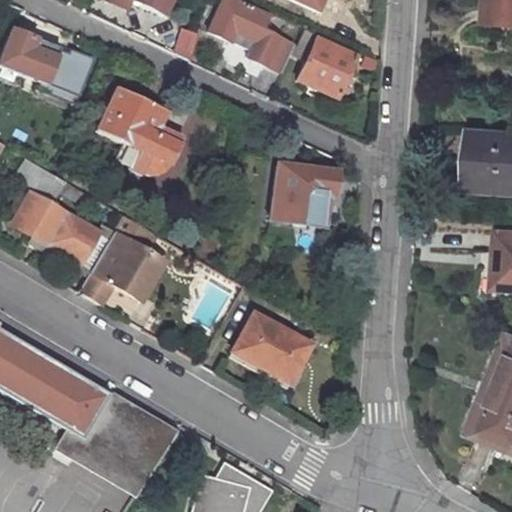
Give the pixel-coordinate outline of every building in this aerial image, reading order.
[(94,0),(125,14),(130,4),(123,1),(123,0),(94,0)] [(123,0),(123,1),(130,4),(163,19),(171,0),(123,0)] [(268,16),(233,0),(219,0),(204,33),(229,45),(232,38),(248,45),(241,61),(278,78),(293,45),(261,31),(268,16)] [(283,0),(319,16),(326,0),(283,0)] [(511,0),(481,0),(480,26),(511,28),(511,0)] [(8,28),(0,47),(0,70),(36,84),(44,87),(56,57),(34,49),(37,40),(8,28)] [(197,36),(180,30),(172,54),(190,62),(197,36)] [(357,55),(313,36),(292,83),(335,103),(357,55)] [(431,64),(471,66),(471,64),(511,65),(511,60),(493,59),(494,49),(432,46),(431,64)] [(58,51),(56,57),(44,87),(36,84),(34,91),(75,106),(93,59),(68,49),(66,54),(58,51)] [(377,63),(365,58),(361,66),(376,72),(377,63)] [(511,65),(471,64),(471,66),(468,115),(511,116),(511,65)] [(130,168),(148,177),(153,177),(159,175),(160,174),(164,171),(168,167),(182,139),(161,128),(168,114),(116,88),(94,132),(137,153),(130,168)] [(511,132),(468,129),(463,195),(511,198),(511,132)] [(334,201),(338,170),(272,162),(265,222),(323,229),(327,200),(334,201)] [(65,183),(41,169),(35,166),(30,176),(35,180),(31,187),(54,201),(65,183)] [(87,230),(23,192),(6,220),(56,251),(53,255),(78,269),(96,240),(103,230),(91,223),(87,230)] [(113,291),(140,307),(165,264),(132,245),(143,227),(122,215),(76,294),(102,309),(113,291)] [(511,230),(494,229),(489,293),(511,295),(511,230)] [(312,346),(250,312),(227,355),(289,388),(312,346)] [(0,393),(63,430),(81,441),(108,393),(0,329),(0,393)] [(511,333),(506,331),(464,436),(511,454),(511,333)] [(176,433),(108,393),(81,441),(63,430),(51,452),(132,500),(163,454),(175,434),(176,433)] [(190,443),(175,434),(163,454),(178,463),(190,443)] [(258,511),(271,492),(222,463),(213,480),(198,476),(189,511),(258,511)]
